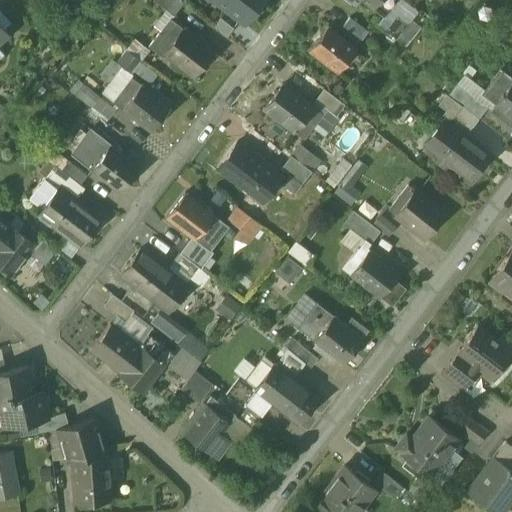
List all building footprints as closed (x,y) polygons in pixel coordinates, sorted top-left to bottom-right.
[(181,0),(154,0),(175,15),(184,3),(181,0)] [(252,0),(218,0),(240,16),(252,0)] [(348,0),(356,6),(360,0),(362,0),(384,17),(396,0),(348,0)] [(410,23),(398,14),(388,27),(380,20),(377,24),(397,39),(410,23)] [(368,30),(350,16),(343,25),(361,39),(368,30)] [(213,51),(171,18),(149,46),(164,57),(166,54),(194,75),(213,51)] [(328,25),(309,50),(338,72),(357,48),(328,25)] [(128,49),(118,62),(132,73),(142,60),(128,49)] [(511,76),(501,69),(482,95),(495,105),(511,117),(511,76)] [(154,93),(132,77),(113,101),(152,130),(174,102),(157,89),(154,93)] [(312,106),(284,83),(265,108),(294,130),(312,106)] [(488,106),(457,83),(448,95),(479,118),(488,106)] [(100,97),(87,86),(79,96),(92,107),(100,97)] [(345,104),(324,88),(316,100),(336,116),(345,104)] [(479,118),(448,95),(442,104),(450,109),(443,118),(466,135),(479,118)] [(511,117),(495,105),(491,111),(511,126),(511,117)] [(312,106),(294,130),(304,138),(323,114),(312,106)] [(466,135),(443,118),(424,143),(440,155),(435,161),(456,177),(460,171),(470,179),(490,153),(466,135)] [(113,144),(93,128),(73,154),(92,169),(111,144),(112,145),(113,144)] [(281,175),(238,143),(220,168),(262,200),(281,175)] [(111,144),(92,169),(121,191),(140,166),(112,145),(111,144)] [(313,171),(292,155),(281,168),(302,184),(313,171)] [(334,191),(351,203),(360,190),(352,185),(366,165),(357,158),(334,191)] [(88,175),(69,160),(62,170),(81,184),(88,175)] [(62,170),(56,165),(45,178),(58,188),(59,186),(77,200),(86,188),(81,184),(62,170)] [(58,188),(45,178),(30,198),(43,208),(58,188)] [(77,200),(59,186),(58,188),(43,208),(37,215),(52,226),(54,223),(82,244),(101,218),(77,200)] [(408,186),(389,210),(396,215),(415,191),(408,186)] [(415,191),(396,215),(425,237),(443,213),(415,191)] [(185,192),(166,217),(192,236),(210,251),(211,250),(229,226),(185,192)] [(265,211),(251,199),(244,209),(258,220),(265,211)] [(354,210),(344,223),(371,244),(381,231),(354,210)] [(388,235),(396,226),(380,211),(372,220),(388,235)] [(10,224),(0,216),(0,262),(13,272),(35,243),(35,242),(40,236),(24,224),(19,230),(10,224)] [(210,251),(192,236),(179,252),(198,267),(201,269),(213,251),(211,250),(210,251)] [(293,241),(287,252),(306,262),(311,250),(293,241)] [(363,244),(344,269),(351,274),(370,250),(363,244)] [(188,285),(141,248),(121,274),(168,311),(188,285)] [(511,248),(489,280),(503,290),(505,287),(511,292),(511,248)] [(370,250),(351,274),(380,296),(393,279),(399,272),(370,250)] [(179,252),(171,262),(191,277),(198,267),(179,252)] [(274,270),(289,281),(301,266),(286,255),(274,270)] [(393,279),(380,296),(392,304),(405,288),(393,279)] [(134,310),(113,294),(104,305),(126,322),(134,310)] [(346,324),(318,302),(298,328),(319,343),(315,348),(327,358),(331,353),(344,362),(369,330),(352,316),(346,324)] [(139,345),(111,324),(92,348),(120,370),(118,373),(143,393),(166,363),(165,363),(174,352),(149,333),(139,345)] [(510,351),(477,326),(457,352),(477,368),(486,375),(496,362),(500,365),(510,351)] [(319,358),(293,338),(286,347),(311,367),(319,358)] [(477,368),(457,352),(442,371),(463,387),(477,368)] [(245,375),(251,361),(239,356),(233,369),(245,375)] [(196,369),(180,357),(171,368),(188,380),(195,370),(196,369)] [(318,397),(289,374),(289,375),(275,364),(256,388),(256,389),(270,399),(270,400),(271,401),(299,422),(318,397)] [(6,370),(0,371),(0,399),(34,392),(29,366),(6,370)] [(188,380),(181,389),(200,403),(214,385),(195,370),(188,380)] [(256,388),(242,377),(228,395),(246,409),(258,418),(271,401),(270,400),(270,399),(256,389),(256,388)] [(34,392),(0,399),(0,402),(5,426),(36,420),(48,417),(48,416),(42,390),(34,392)] [(235,414),(211,395),(183,432),(217,457),(230,440),(221,433),(235,414)] [(258,418),(246,409),(238,419),(244,423),(245,422),(251,427),(258,418)] [(48,417),(36,420),(38,432),(58,428),(69,425),(65,411),(48,416),(48,417)] [(480,426),(463,412),(454,424),(471,437),(480,426)] [(429,415),(412,437),(406,433),(396,446),(402,451),(401,452),(430,474),(459,437),(429,415)] [(69,425),(58,428),(67,458),(71,458),(71,457),(106,454),(95,417),(69,425)] [(511,445),(506,441),(468,492),(494,511),(502,511),(511,498),(511,445)] [(10,450),(0,451),(0,495),(18,492),(10,450)] [(106,454),(71,457),(71,458),(75,502),(112,499),(108,454),(106,454)] [(357,511),(376,488),(345,465),(322,495),(344,511),(357,511)] [(403,487),(383,471),(374,482),(395,498),(403,487)] [(344,511),(322,495),(309,511),(344,511)]
